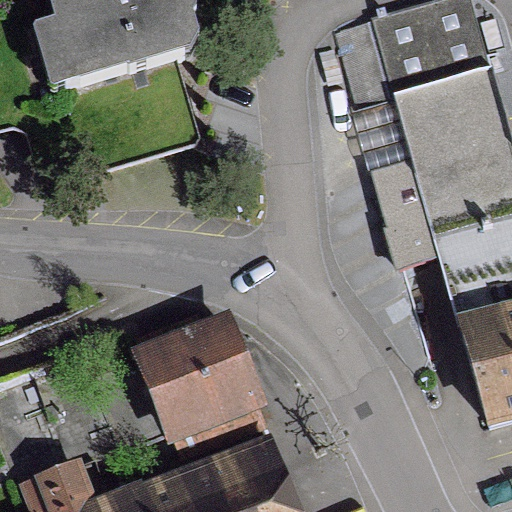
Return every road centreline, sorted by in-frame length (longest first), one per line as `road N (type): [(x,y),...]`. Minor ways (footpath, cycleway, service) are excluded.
road 1 (residential): [(277,291),(291,234),(282,60),(299,20),(340,0)]
road 2 (residential): [(0,243),(204,267),(277,291)]
road 3 (residential): [(277,291),(334,341),(419,511)]
